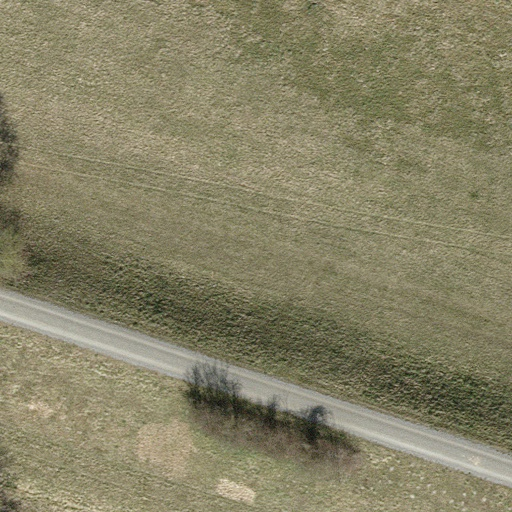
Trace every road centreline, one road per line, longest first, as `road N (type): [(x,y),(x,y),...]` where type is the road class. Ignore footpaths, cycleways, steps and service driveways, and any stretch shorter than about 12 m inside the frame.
road 1 (track): [(0,302),(511,469)]
road 2 (track): [(0,170),(511,335)]
